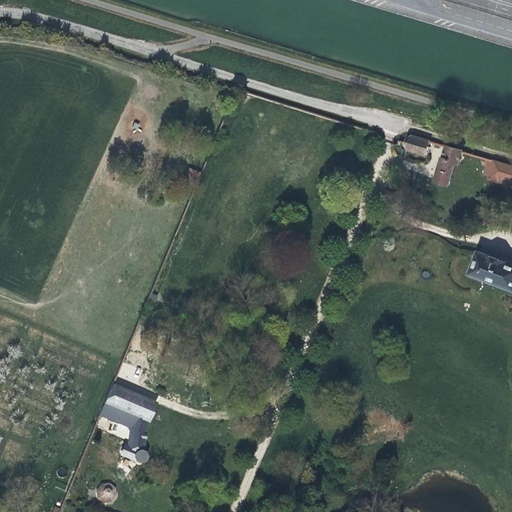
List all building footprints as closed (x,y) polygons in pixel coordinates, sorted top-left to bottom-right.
[(425,154),(429,141),(413,136),(409,138),(407,146),(409,150),(425,154)] [(460,164),(464,151),(447,146),(436,182),(450,186),(456,164),(460,164)] [(511,188),(511,165),(493,160),(487,181),(511,188)] [(511,264),(478,252),(469,275),(511,290),(511,264)] [(146,422),(154,404),(110,385),(103,402),(132,415),(131,429),(129,447),(126,445),(121,455),(125,456),(111,476),(121,484),(137,462),(140,463),(144,462),(146,458),(144,453),(141,452),(145,421),(146,422)] [(98,415),(131,429),(132,415),(103,402),(98,415)] [(108,485),(102,486),(98,491),(99,497),(104,501),(110,501),(115,495),(113,489),(108,485)]
